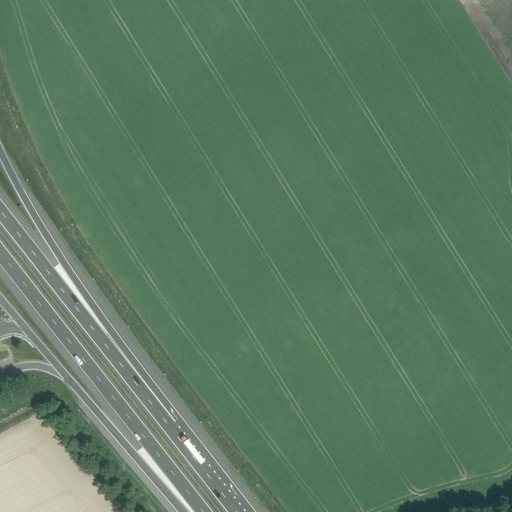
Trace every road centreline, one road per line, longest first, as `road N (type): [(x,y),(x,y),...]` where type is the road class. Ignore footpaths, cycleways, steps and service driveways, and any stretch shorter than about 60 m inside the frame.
road 1 (motorway): [(0,253),(203,511)]
road 2 (motorway): [(171,429),(0,151)]
road 3 (motorway): [(171,429),(0,212)]
road 4 (motorway): [(64,373),(184,511)]
